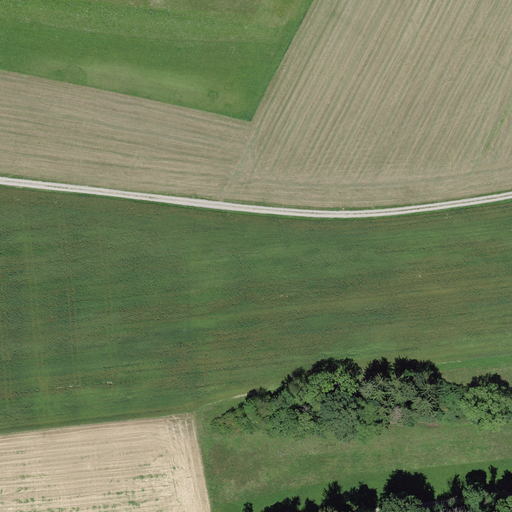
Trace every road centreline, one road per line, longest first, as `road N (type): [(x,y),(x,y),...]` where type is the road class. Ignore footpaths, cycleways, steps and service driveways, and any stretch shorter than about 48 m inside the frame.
road 1 (track): [(0,182),(256,213),(414,210),(511,190)]
road 2 (track): [(345,511),(511,493)]
